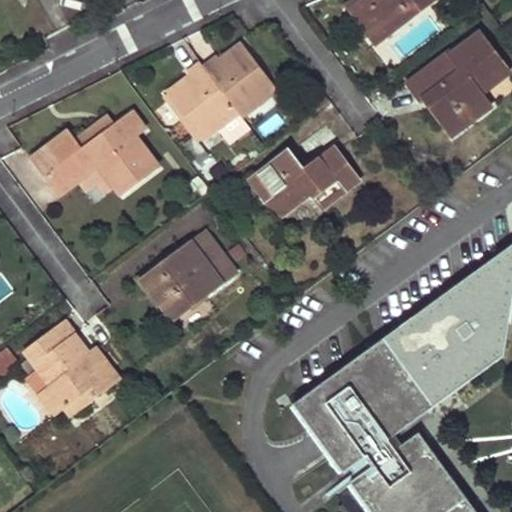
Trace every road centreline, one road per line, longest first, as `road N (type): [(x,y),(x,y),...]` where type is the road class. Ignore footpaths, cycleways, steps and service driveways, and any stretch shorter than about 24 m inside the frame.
road 1 (residential): [(0,108),(223,0)]
road 2 (unknown): [(265,0),(366,121)]
